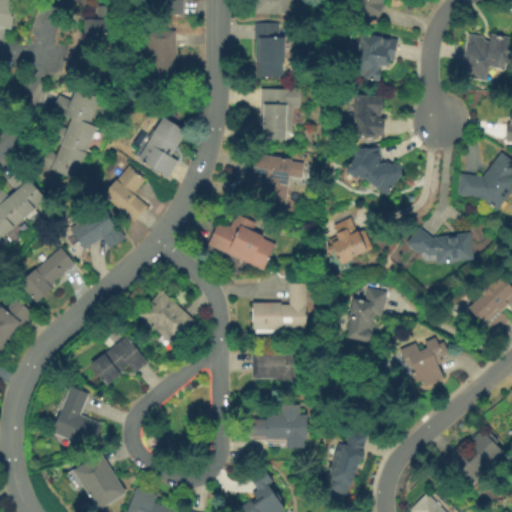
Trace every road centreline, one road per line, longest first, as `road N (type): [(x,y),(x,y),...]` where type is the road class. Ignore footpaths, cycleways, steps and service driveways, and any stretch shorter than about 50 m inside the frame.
road 1 (residential): [(217,0),(212,126),(177,219),(48,340),(15,388),(9,442),(29,511)]
road 2 (residential): [(207,351),(214,341),(216,459),(202,477),(179,481),(137,458),(129,427),(207,351)]
road 3 (residential): [(384,511),(385,477),(401,449),(511,355)]
road 4 (residential): [(54,0),(33,58),(29,104),(0,146)]
road 5 (residential): [(451,0),(426,49),(436,130)]
road 6 (residential): [(161,241),(210,284),(219,309),(214,341)]
